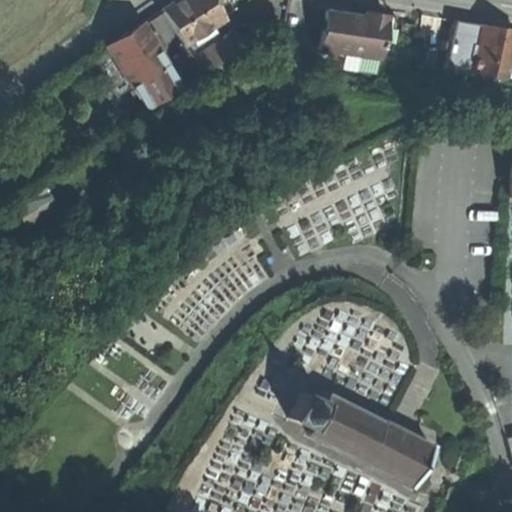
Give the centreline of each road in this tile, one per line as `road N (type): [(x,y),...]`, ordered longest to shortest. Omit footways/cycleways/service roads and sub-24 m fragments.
road 1 (track): [(74,511),(127,476),(247,304),(297,271),(348,258),(402,262),(445,293)]
road 2 (residential): [(511,505),(488,390),(445,293)]
road 3 (residential): [(0,91),(142,0)]
